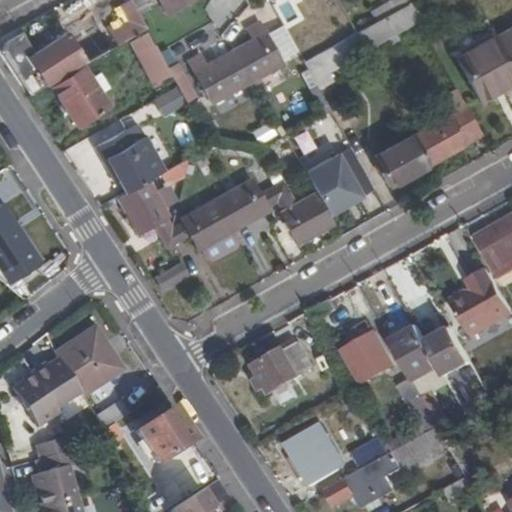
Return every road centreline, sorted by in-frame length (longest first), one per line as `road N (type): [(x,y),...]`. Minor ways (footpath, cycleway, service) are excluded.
road 1 (residential): [(511,175),(176,363)]
road 2 (tertiary): [(110,261),(0,96)]
road 3 (tertiary): [(272,511),(176,363)]
road 4 (residential): [(0,343),(110,261)]
road 5 (tertiary): [(176,363),(110,261)]
